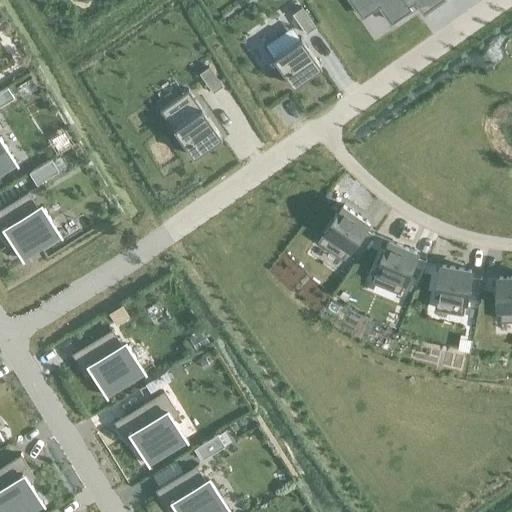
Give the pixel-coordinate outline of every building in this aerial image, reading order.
[(354,0),(365,15),(381,4),(394,21),(413,8),(411,4),(417,0),(425,12),(441,0),(354,0)] [(308,16),(302,21),(309,31),(315,26),(308,16)] [(300,36),(272,56),(292,85),(320,65),(300,36)] [(208,66),(199,72),(212,91),(221,85),(208,66)] [(8,87),(0,91),(0,105),(14,97),(8,87)] [(195,99),(167,119),(192,155),(221,135),(195,99)] [(0,171),(15,162),(15,163),(17,162),(15,160),(0,136),(0,171)] [(50,159),(28,173),(35,185),(57,171),(50,159)] [(27,192),(0,208),(0,229),(3,228),(20,255),(19,256),(21,258),(22,257),(59,234),(59,235),(61,234),(59,231),(59,232),(44,208),(39,211),(27,192)] [(328,228),(319,241),(343,258),(369,222),(344,205),(337,215),(336,215),(327,228),(328,228)] [(373,281),(401,292),(408,275),(419,280),(427,260),(416,255),(418,251),(390,240),(385,252),(384,252),(378,266),(379,267),(373,281)] [(438,293),(435,308),(464,313),(472,270),(443,264),(441,277),(439,277),(437,293),(438,293)] [(501,321),(511,320),(511,276),(499,277),(500,290),(499,290),(500,306),(501,305),(501,321)] [(123,303),(109,311),(115,322),(129,313),(123,303)] [(111,329),(73,352),(82,368),(87,365),(104,392),(104,393),(105,395),(106,394),(143,371),(144,371),(145,371),(143,368),(143,369),(128,345),(123,348),(111,329)] [(181,361),(170,368),(175,374),(185,368),(181,361)] [(163,391),(115,421),(124,436),(129,433),(146,460),(145,461),(147,463),(148,462),(185,439),(185,440),(187,439),(185,436),(185,437),(171,415),(176,412),(163,391)] [(218,433),(195,446),(203,458),(225,444),(218,433)] [(20,454),(0,466),(0,511),(26,511),(42,503),(44,502),(42,500),(25,473),(30,470),(20,454)] [(195,465),(157,489),(166,504),(171,501),(177,511),(218,511),(227,507),(227,508),(229,507),(227,504),(226,505),(212,481),(207,484),(195,465)]
